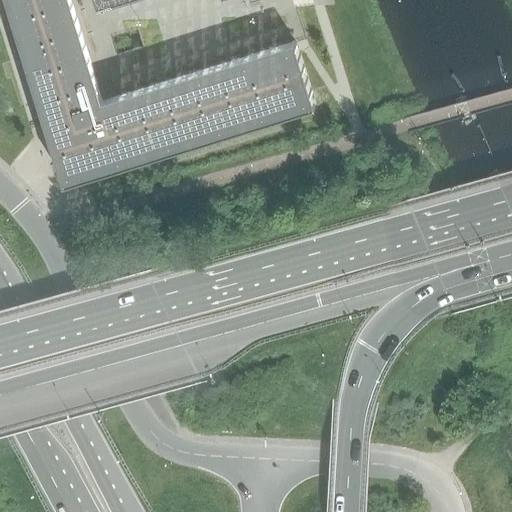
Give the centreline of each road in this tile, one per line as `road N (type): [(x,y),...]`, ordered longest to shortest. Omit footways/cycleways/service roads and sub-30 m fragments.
road 1 (trunk): [(511,214),(0,356)]
road 2 (trunk): [(0,387),(370,286),(438,275)]
road 3 (unclassified): [(261,459),(196,456),(157,440),(35,230),(0,192)]
road 4 (trunk): [(346,511),(361,375),(391,324),(438,275)]
road 5 (trunk): [(115,511),(0,283)]
road 6 (unclassified): [(446,511),(431,484),(396,468),(261,459)]
road 7 (trunk): [(0,383),(68,511)]
